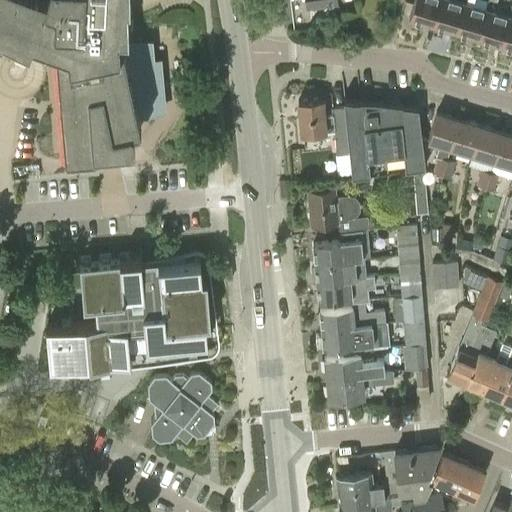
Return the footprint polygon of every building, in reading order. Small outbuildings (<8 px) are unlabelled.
[(158,104),(153,39),(119,38),(118,27),(128,26),(128,11),(124,8),(123,0),(0,0),(0,28),(30,39),(31,39),(34,31),(56,39),(56,43),(65,148),(95,145),(95,142),(134,138),(131,123),(140,120),(137,109),(141,108),(142,108),(158,104)] [(412,0),(408,18),(431,25),(438,0),(412,0)] [(462,2),(454,0),(438,0),(431,25),(454,31),(462,2)] [(454,31),(476,38),(485,9),(462,2),(454,31)] [(507,16),(485,9),(476,38),(499,45),(507,16)] [(499,45),(511,48),(511,17),(507,16),(499,45)] [(336,149),(348,148),(349,148),(342,105),(331,106),(332,112),(323,113),(321,96),(297,99),(301,133),(334,130),(336,149)] [(344,105),(342,105),(349,148),(348,148),(351,174),(370,172),(368,156),(361,98),(358,98),(358,99),(343,97),(344,105)] [(368,156),(370,172),(388,170),(380,100),(361,98),(368,156)] [(416,211),(428,210),(424,165),(417,106),(402,104),(402,103),(380,100),(388,170),(412,167),(413,171),(405,171),(405,170),(401,170),(402,184),(414,183),(414,190),(402,191),(404,212),(416,211)] [(433,171),(440,173),(445,157),(458,116),(436,110),(427,139),(439,143),(435,156),(437,156),(433,171)] [(458,116),(449,146),(471,152),(479,123),(458,116)] [(471,152),(492,159),(501,130),(479,123),(471,152)] [(511,164),(511,133),(501,130),(492,159),(511,164)] [(445,157),(440,173),(450,176),(455,160),(445,157)] [(481,168),(476,184),(485,187),(489,171),(481,168)] [(489,171),(485,187),(493,190),(498,173),(489,171)] [(368,228),(367,218),(347,220),(347,218),(351,217),(355,214),(357,209),(356,201),(353,197),(348,194),(335,196),(334,185),(307,188),(310,224),(337,221),(338,231),(362,229),(368,228)] [(397,225),(399,252),(419,250),(417,223),(397,225)] [(312,242),(314,261),(348,258),(348,257),(363,255),(362,237),(363,237),(362,229),(338,231),(339,239),(312,242)] [(420,269),(419,250),(399,252),(400,271),(420,269)] [(97,320),(47,324),(50,362),(90,358),(90,361),(109,359),(109,357),(129,356),(128,344),(147,343),(146,331),(154,330),(156,343),(206,339),(204,319),(209,319),(206,279),(201,280),(199,260),(159,263),(160,275),(142,276),(140,256),(81,261),(84,298),(95,297),(97,320)] [(349,266),(348,258),(314,261),(316,280),(366,275),(365,265),(349,266)] [(455,260),(431,261),(433,284),(456,283),(455,260)] [(422,293),(420,269),(400,271),(402,295),(422,293)] [(366,275),(316,280),(318,299),(351,295),(352,300),(369,298),(368,286),(374,286),(373,274),(366,275)] [(480,316),(467,349),(458,345),(446,373),(464,380),(487,325),(485,325),(502,282),(486,275),(471,312),(480,316)] [(511,287),(511,284),(504,281),(499,295),(508,298),(511,287)] [(424,316),(422,293),(402,295),(404,318),(424,316)] [(319,307),(321,326),(370,321),(385,320),(384,310),(366,311),(365,303),(319,307)] [(426,341),(424,316),(404,318),(406,343),(426,341)] [(374,341),(372,341),(370,321),(321,326),(322,346),(356,342),(357,348),(374,346),(374,341)] [(494,360),(485,356),(496,329),(487,325),(464,380),(482,388),(494,360)] [(426,343),(426,341),(406,343),(408,368),(416,367),(416,366),(427,365),(425,343),(426,343)] [(494,360),(482,388),(500,395),(511,366),(511,343),(511,345),(503,342),(495,361),(494,360)] [(382,370),(384,370),(383,358),(361,361),(360,352),(324,355),(326,375),(377,370),(377,371),(382,370)] [(416,366),(416,367),(417,383),(428,383),(427,365),(416,366)] [(511,366),(500,395),(511,400),(511,366)] [(384,370),(382,370),(377,371),(377,370),(326,375),(328,396),(363,392),(363,383),(393,380),(392,369),(384,370)] [(210,380),(199,371),(193,371),(187,376),(181,372),(175,372),(172,377),(166,373),(155,373),(149,380),(149,394),(155,397),(156,412),(151,417),(152,431),(159,436),(173,435),(176,431),(187,439),(193,431),(196,433),(204,433),(214,421),(213,413),(210,411),(217,401),(208,395),(212,389),(210,380)] [(389,493),(399,492),(400,499),(400,500),(412,497),(425,494),(429,483),(427,481),(430,475),(429,475),(434,464),(432,463),(440,444),(395,449),(395,448),(380,450),(382,463),(385,462),(388,481),(389,493)] [(435,465),(434,464),(429,475),(430,475),(427,481),(429,483),(432,476),(452,485),(474,494),(485,468),(464,459),(442,450),(435,465)] [(335,475),(339,503),(359,501),(359,499),(384,497),(384,494),(389,493),(388,481),(373,483),(371,471),(335,475)] [(487,511),(511,511),(511,490),(506,505),(493,499),(487,511)] [(425,494),(412,497),(415,511),(410,511),(444,511),(441,491),(425,494)] [(399,492),(389,493),(384,494),(384,497),(359,499),(359,501),(339,503),(339,511),(387,511),(387,506),(393,505),(393,500),(400,499),(399,492)]
